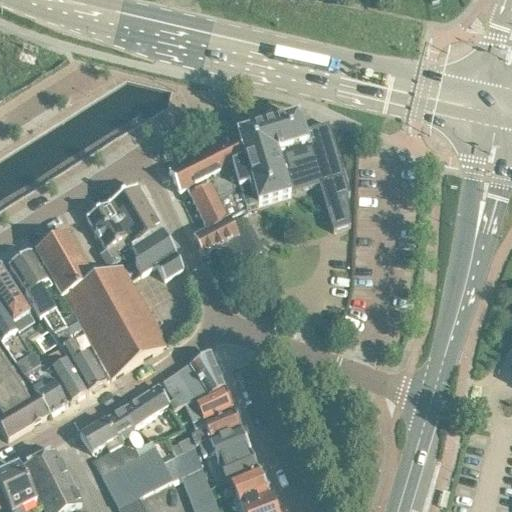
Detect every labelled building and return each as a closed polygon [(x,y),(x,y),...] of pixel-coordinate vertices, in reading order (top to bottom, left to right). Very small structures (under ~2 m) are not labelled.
[(0,41),(0,96),(54,63),(10,38),(3,43),(0,41)] [(304,135),(299,120),(238,138),(238,140),(245,163),(231,170),(247,213),(249,213),(247,210),(319,189),(333,235),(350,230),(347,199),(350,198),(328,127),(304,135)] [(247,213),(231,170),(245,163),(238,140),(168,175),(179,196),(186,193),(207,234),(229,222),(230,222),(247,213)] [(134,254),(163,235),(136,190),(86,221),(97,238),(106,254),(101,257),(109,271),(122,262),(118,255),(126,249),(125,248),(129,246),(134,254)] [(247,258),(238,239),(230,222),(229,222),(207,234),(193,241),(202,259),(215,252),(224,270),(247,258)] [(95,283),(67,235),(34,255),(62,303),(64,301),(95,283)] [(183,273),(176,258),(163,235),(134,254),(140,265),(135,267),(142,279),(157,271),(164,284),(183,273)] [(61,324),(56,315),(44,295),(51,290),(41,272),(31,255),(8,269),(27,296),(25,297),(40,324),(43,322),(53,339),(78,326),(74,318),(73,317),(61,324)] [(111,383),(168,349),(165,344),(131,285),(122,269),(95,283),(64,301),(73,317),(74,318),(78,326),(82,333),(110,383),(111,383)] [(0,274),(0,313),(11,329),(16,337),(18,339),(34,328),(28,318),(28,317),(0,274)] [(11,329),(0,313),(0,347),(1,349),(24,383),(41,372),(16,337),(11,329)] [(81,360),(77,353),(69,340),(82,333),(78,326),(53,339),(62,354),(66,360),(68,363),(88,397),(106,386),(96,369),(88,356),(81,360)] [(1,349),(0,347),(0,433),(8,445),(8,444),(48,420),(49,421),(49,420),(24,383),(1,349)] [(47,375),(50,373),(68,363),(66,360),(62,354),(48,362),(42,366),(45,371),(44,371),(47,375)] [(163,387),(174,403),(169,407),(170,409),(174,415),(185,410),(195,405),(196,405),(204,401),(208,399),(224,391),(211,360),(205,358),(184,372),(163,387)] [(70,407),(88,397),(68,363),(50,373),(58,387),(60,390),(70,407)] [(47,375),(44,371),(42,373),(41,372),(24,383),(49,420),(67,409),(55,389),(58,387),(50,373),(47,375)] [(135,432),(153,420),(170,409),(169,407),(157,390),(123,413),(135,432)] [(232,410),(224,391),(208,399),(196,405),(195,405),(185,410),(192,429),(232,410)] [(176,460),(194,451),(199,448),(241,431),(233,412),(203,427),(206,434),(194,439),(177,447),(178,448),(172,450),(176,460)] [(123,444),(121,441),(135,432),(123,413),(122,414),(104,424),(116,443),(117,443),(119,446),(123,444)] [(116,443),(104,424),(79,438),(92,457),(106,449),(110,456),(122,450),(119,446),(117,443),(116,443)] [(258,472),(241,431),(199,448),(204,460),(205,459),(218,489),(230,483),(258,472)] [(163,468),(152,446),(135,455),(122,450),(110,456),(93,465),(117,511),(143,511),(139,502),(181,481),(193,511),(217,511),(208,489),(212,487),(205,468),(201,469),(194,451),(176,460),(177,461),(163,468)] [(73,511),(81,508),(53,453),(21,470),(42,511),(73,511)] [(37,511),(18,471),(0,479),(0,499),(6,511),(37,511)] [(242,511),(274,511),(258,472),(230,483),(242,511)]
